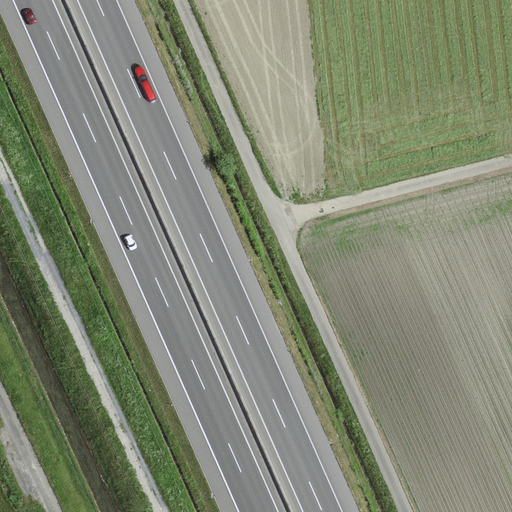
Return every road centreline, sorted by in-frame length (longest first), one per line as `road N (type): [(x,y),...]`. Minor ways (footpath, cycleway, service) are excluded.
road 1 (motorway): [(32,0),(257,511)]
road 2 (motorway): [(321,511),(97,0)]
road 3 (track): [(160,511),(0,163)]
road 4 (unclassified): [(406,511),(277,220)]
road 5 (unclassified): [(511,160),(277,220)]
road 6 (unclassified): [(277,220),(181,0)]
road 7 (unclassified): [(55,511),(0,392)]
